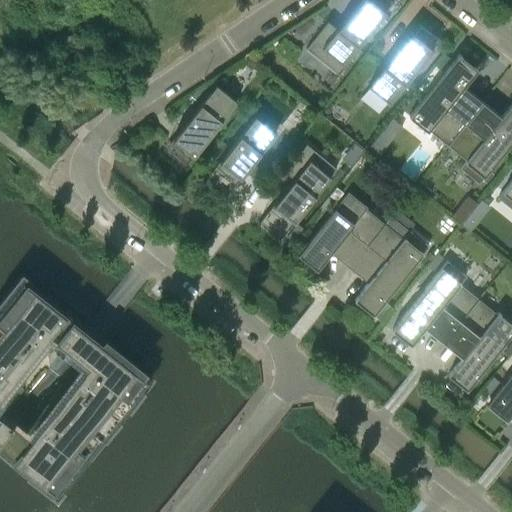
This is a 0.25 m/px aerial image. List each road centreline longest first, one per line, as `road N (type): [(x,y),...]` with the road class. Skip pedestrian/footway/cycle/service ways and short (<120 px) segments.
road 1 (residential): [(304,365),(92,197),(83,168),(95,138)]
road 2 (residential): [(287,0),(121,109),(95,138)]
road 3 (residential): [(485,511),(304,365)]
road 4 (residential): [(185,511),(304,365)]
